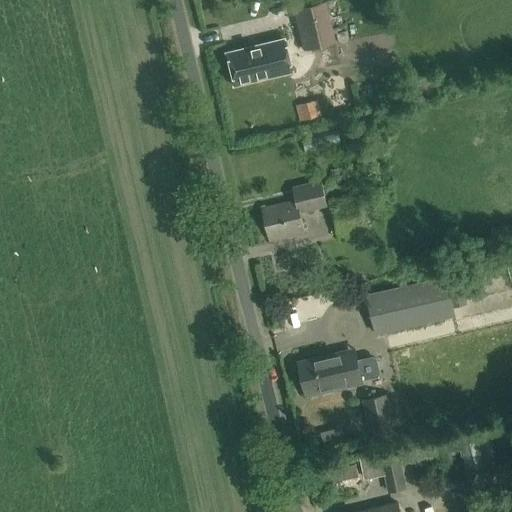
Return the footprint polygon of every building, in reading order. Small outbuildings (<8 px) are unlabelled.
[(294,10),(304,48),(335,41),(325,2),(294,10)] [(225,52),(233,86),(290,72),(282,39),(225,52)] [(300,211),(326,206),(321,181),(294,187),(297,199),(263,207),(270,240),(305,233),(300,211)] [(467,307),(460,273),(447,276),(454,309),(467,307)] [(455,315),(446,276),(368,294),(377,333),(455,315)] [(307,395),(348,385),(363,382),(362,379),(378,376),(380,373),(377,358),(374,357),(358,360),(357,358),(350,359),(348,350),(300,362),(307,395)] [(396,432),(387,394),(365,400),(374,438),(396,432)] [(458,435),(465,471),(467,471),(485,467),(477,432),(458,435)] [(385,474),(389,491),(406,488),(403,472),(416,469),(415,466),(440,461),(436,443),(399,451),(399,450),(381,454),(381,453),(361,458),(365,478),(385,474)] [(329,484),(359,476),(356,464),(326,471),(329,484)] [(400,511),(398,502),(356,511),(400,511)]
